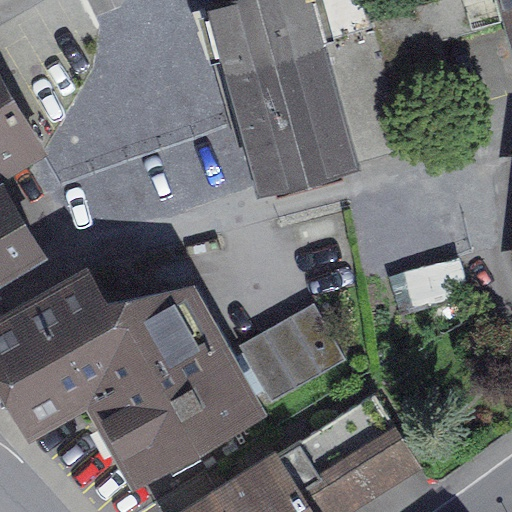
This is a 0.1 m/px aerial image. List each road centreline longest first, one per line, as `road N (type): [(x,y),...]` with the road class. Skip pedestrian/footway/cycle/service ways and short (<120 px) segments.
road 1 (residential): [(0,289),(98,239),(500,145)]
road 2 (unknown): [(51,263),(50,178),(0,32)]
